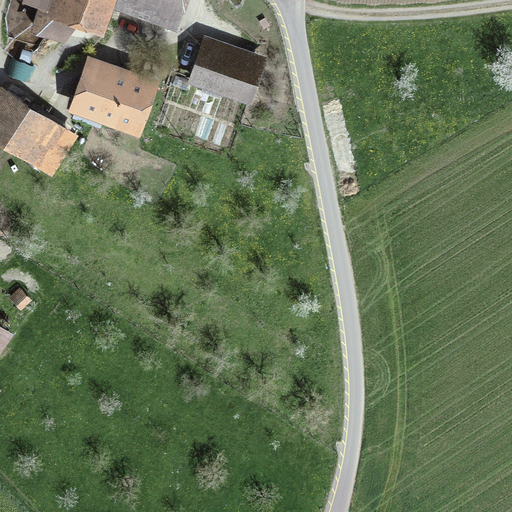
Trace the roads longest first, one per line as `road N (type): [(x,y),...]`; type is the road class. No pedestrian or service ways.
road 1 (unclassified): [(337,511),(349,458),(350,331),(292,7)]
road 2 (track): [(511,5),(338,13),(292,7)]
